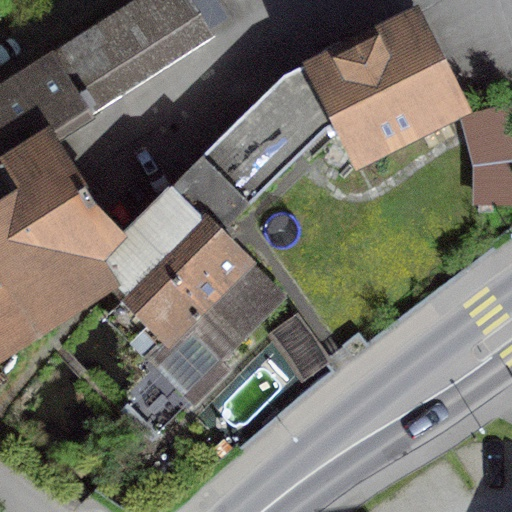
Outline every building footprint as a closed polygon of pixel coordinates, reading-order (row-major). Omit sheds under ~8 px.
[(188,0),(145,0),(0,91),(0,189),(15,214),(75,177),(50,138),(212,36),(188,0)] [(282,74),(171,186),(184,197),(219,234),(347,118),(357,160),(459,104),(415,15),(282,74)] [(511,126),(509,113),(470,118),(479,165),(477,197),(511,194),(511,126)] [(15,214),(0,189),(0,333),(102,272),(114,284),(184,197),(171,186),(116,233),(75,177),(15,214)] [(282,299),(219,234),(184,197),(114,284),(171,334),(149,355),(191,397),(282,299)]
